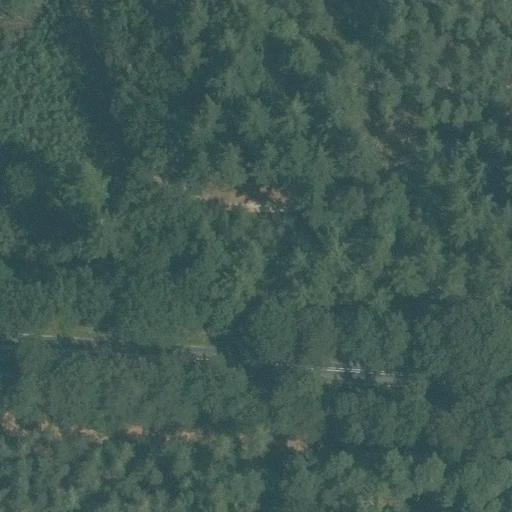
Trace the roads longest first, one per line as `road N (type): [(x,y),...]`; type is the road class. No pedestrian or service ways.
road 1 (primary): [(511,387),(0,349)]
road 2 (track): [(511,126),(340,183),(259,199),(158,177)]
road 3 (track): [(158,177),(133,79),(88,0)]
road 4 (track): [(158,177),(151,362)]
